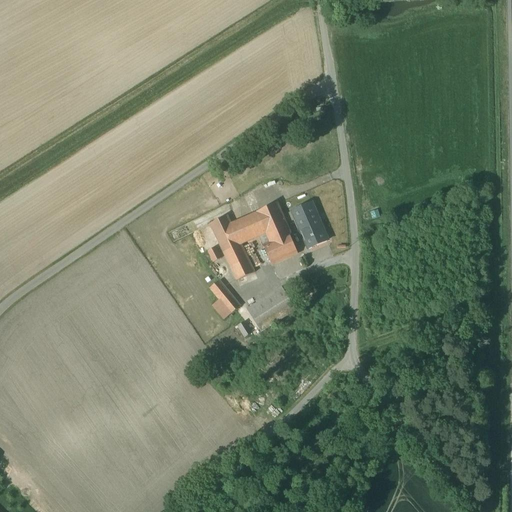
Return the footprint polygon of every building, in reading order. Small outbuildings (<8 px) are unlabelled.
[(278,203),(257,212),(257,213),(231,224),(241,245),(260,237),(272,265),(273,265),(298,254),(290,235),(291,234),(278,203)] [(312,203),(292,212),(309,249),(328,241),(324,231),(322,231),(315,215),(317,214),(312,203)] [(231,224),(228,216),(210,224),(237,281),(255,273),(231,224)] [(216,247),(208,251),(214,262),(221,259),(216,247)] [(241,307),(219,281),(211,288),(220,300),(213,305),(225,320),(241,307)] [(283,288),(248,310),(261,332),(296,310),(283,288)] [(246,322),(238,327),(245,338),(252,333),(246,322)]
